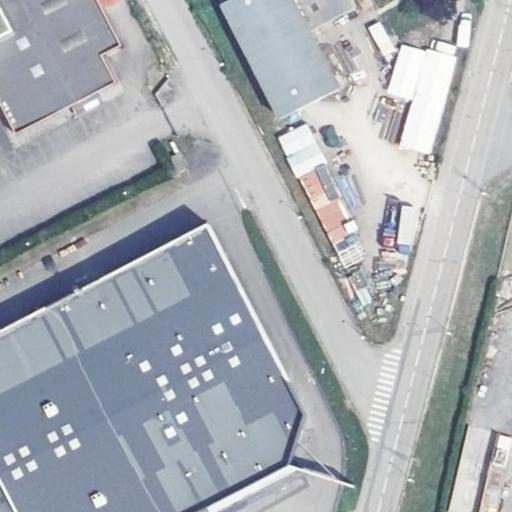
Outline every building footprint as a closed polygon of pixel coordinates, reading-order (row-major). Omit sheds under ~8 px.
[(108,11),(102,0),(0,0),(0,97),(20,135),(122,83),(109,57),(127,48),(108,11)] [(102,0),(108,11),(127,0),(102,0)] [(221,0),(220,1),(273,119),(339,89),(311,28),(354,9),(349,0),(221,0)] [(379,20),(368,26),(382,54),(393,49),(379,20)] [(276,136),(295,176),(325,162),(306,122),(276,136)] [(185,171),(177,155),(170,159),(178,175),(185,171)] [(320,166),(298,177),(332,243),(354,232),(320,166)] [(211,226),(0,334),(0,511),(203,511),(243,492),(292,467),(300,441),(309,415),(211,226)] [(480,508),(492,511),(511,452),(511,438),(503,436),(480,508)]
